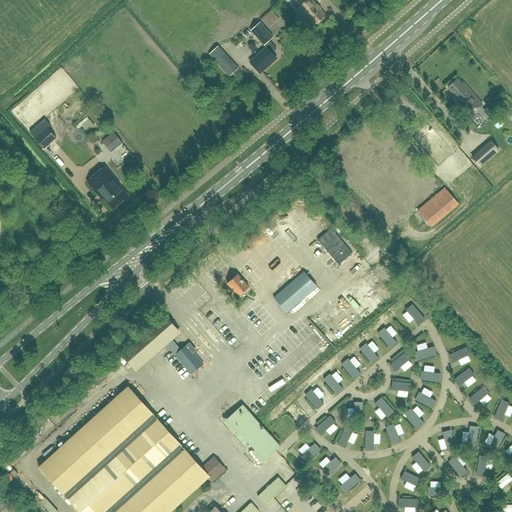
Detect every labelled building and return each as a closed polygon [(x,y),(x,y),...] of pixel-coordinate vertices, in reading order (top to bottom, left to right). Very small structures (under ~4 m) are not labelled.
[(314,25),(325,16),(311,0),(307,0),(297,8),(308,20),(309,19),(314,25)] [(260,74),(276,59),(271,53),(276,49),(269,41),(273,37),(260,22),(250,31),(266,48),(250,62),(260,74)] [(232,80),(242,71),(228,55),(219,63),(232,80)] [(469,118),(482,106),(463,84),(461,86),(457,81),(447,90),(454,98),(453,99),(459,105),(458,105),(469,118)] [(86,126),(91,132),(95,128),(91,122),(86,126)] [(34,139),(43,149),(56,138),(47,128),(34,139)] [(448,149),(431,129),(418,140),(435,161),(448,149)] [(113,133),(106,138),(115,149),(122,144),(113,133)] [(483,148),(472,158),(479,166),(490,157),(498,149),(491,141),(483,148)] [(459,159),(462,163),(470,157),(467,153),(459,159)] [(132,155),(124,162),(129,167),(136,160),(132,155)] [(460,178),(468,169),(463,164),(455,173),(460,178)] [(112,209),(127,196),(118,185),(120,184),(105,166),(87,181),(99,196),(100,195),(112,209)] [(419,213),(433,229),(459,207),(445,191),(419,213)] [(338,265),(352,253),(330,229),(317,240),(338,265)] [(305,252),(314,241),(309,236),(299,247),(305,252)] [(427,238),(418,247),(423,253),(433,244),(427,238)] [(276,297),(273,299),(287,314),(317,288),(303,273),(276,297)] [(227,285),(239,298),(249,289),(238,276),(227,285)] [(124,354),(135,368),(182,332),(170,317),(124,354)] [(292,335),(297,341),(316,322),(311,317),(292,335)] [(336,317),(330,323),(337,330),(343,324),(336,317)] [(309,331),(316,339),(317,337),(322,342),(327,347),(334,340),(330,336),(336,331),(323,318),(309,331)] [(385,331),(380,336),(389,347),(395,342),(385,331)] [(297,342),(305,350),(315,340),(308,332),(297,342)] [(313,363),(296,344),(297,344),(291,338),(273,355),(295,379),(313,363)] [(313,359),(324,349),(317,341),(306,351),(313,359)] [(190,373),(202,364),(187,345),(175,355),(190,373)] [(367,346),(362,351),(371,362),(377,357),(367,346)] [(433,356),(430,349),(417,354),(419,361),(433,356)] [(409,358),(404,353),(393,362),(398,367),(409,358)] [(177,377),(185,368),(175,359),(167,368),(177,377)] [(349,362),(343,367),(353,378),(358,373),(349,362)] [(472,376),(468,371),(457,380),(462,386),(472,376)] [(436,382),(436,375),(422,374),(421,381),(436,382)] [(331,377),(325,382),(335,393),(340,388),(331,377)] [(410,391),(410,384),(396,382),(395,390),(410,391)] [(128,386),(38,467),(79,511),(169,511),(209,476),(128,386)] [(488,394),(483,388),(472,398),(477,403),(488,394)] [(313,393),(307,397),(317,408),(322,404),(313,393)] [(429,408),(432,401),(419,395),(416,401),(429,408)] [(68,398),(48,413),(55,422),(75,408),(68,398)] [(388,417),(393,412),(384,401),(378,406),(388,417)] [(265,460),(279,447),(280,446),(242,405),(227,418),(265,460)] [(297,407),(291,410),(297,423),(303,420),(297,407)] [(354,421),(361,422),(363,407),(355,407),(354,421)] [(416,428),(422,423),(412,412),(406,418),(416,428)] [(49,416),(43,420),(47,426),(53,422),(49,416)] [(317,427),(322,433),(332,423),(327,418),(317,427)] [(282,440),(287,435),(276,422),(271,427),(282,440)] [(391,442),(398,440),(394,426),(387,428),(391,442)] [(339,442),(346,445),(352,432),(345,429),(339,442)] [(477,431),(469,430),(468,445),(476,445),(477,431)] [(366,447),(373,447),(374,433),(367,432),(366,447)] [(450,434),(443,436),(448,450),(455,448),(450,434)] [(504,439),(498,435),(490,447),(496,451),(504,439)] [(300,457),(305,463),(316,454),(311,448),(300,457)] [(203,463),(212,478),(226,470),(217,455),(203,463)] [(421,455),(415,459),(424,471),(430,467),(421,455)] [(487,457),(479,456),(478,471),(486,471),(487,457)] [(454,459),(448,464),(458,474),(463,470),(454,459)] [(320,472),(325,477),(336,468),(331,462),(320,472)] [(409,474),(406,480),(419,486),(422,480),(409,474)] [(511,481),(511,479),(509,475),(497,483),(501,489),(511,481)] [(265,505),(286,485),(278,477),(257,497),(265,505)] [(341,487),(345,493),(356,483),(352,478),(341,487)] [(428,489),(427,496),(441,497),(442,490),(428,489)] [(230,492),(220,502),(227,509),(237,500),(230,492)] [(355,507),(359,511),(360,511),(371,503),(366,498),(355,507)] [(403,499),(402,507),(417,508),(417,501),(403,499)] [(209,511),(256,511),(258,511),(251,503),(240,511),(221,511),(216,506),(209,511)]
